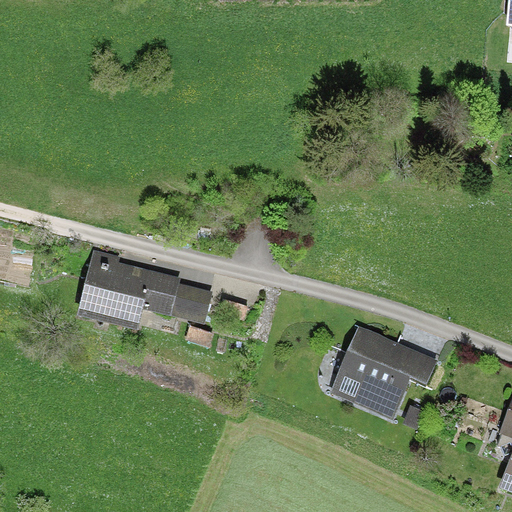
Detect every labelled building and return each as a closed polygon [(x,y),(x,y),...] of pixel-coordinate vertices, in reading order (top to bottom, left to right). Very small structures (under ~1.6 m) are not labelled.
[(110,273),(113,261),(94,256),(79,316),(102,321),(104,314),(135,322),(138,308),(167,315),(174,284),(144,276),(143,281),(110,273)] [(218,313),(241,321),(245,309),(221,302),(218,313)] [(190,330),(187,339),(206,346),(209,337),(190,330)] [(394,349),(394,348),(362,334),(344,376),(362,384),(354,402),(387,416),(403,379),(424,388),(434,366),(394,349)] [(511,453),(511,460),(501,489),(511,493),(511,405),(496,447),(499,448),(503,458),(511,454),(511,453)]
